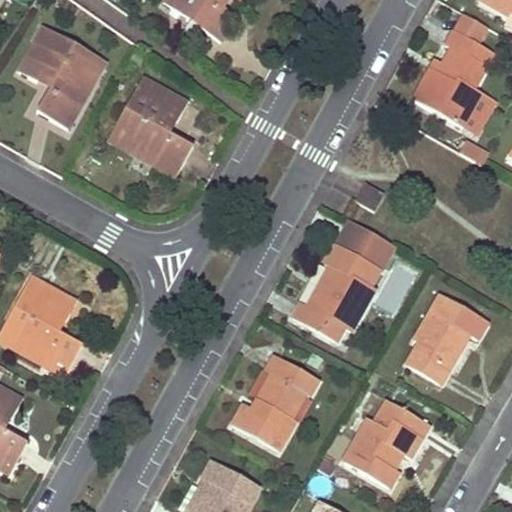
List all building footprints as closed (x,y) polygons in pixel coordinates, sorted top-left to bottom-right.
[(168,0),(164,7),(185,21),(188,17),(199,24),(196,28),(219,43),(235,17),(213,2),(214,0),(168,0)] [(511,0),(480,0),(479,3),(507,20),(504,26),(511,31),(511,0)] [(476,47),(485,31),(462,18),(453,34),(476,47)] [(72,48),(41,32),(19,76),(35,84),(39,78),(52,86),(46,97),(37,116),(68,132),(79,108),(72,104),(78,94),(81,96),(95,69),(69,56),(72,48)] [(430,72),(413,103),(461,130),(480,95),(474,92),(492,56),(476,47),(453,34),(443,49),(451,53),(441,70),(437,75),(430,72)] [(102,63),(72,48),(69,56),(95,69),(81,96),(78,94),(72,104),(79,108),(102,63)] [(441,70),(433,65),(430,72),(437,75),(441,70)] [(35,84),(19,76),(16,81),(46,97),(52,86),(39,78),(35,84)] [(186,106),(142,82),(124,114),(132,118),(117,145),(142,158),(146,153),(158,159),(151,171),(174,183),(192,149),(170,139),(176,125),(186,106)] [(480,95),(461,130),(475,138),(494,104),(480,95)] [(186,106),(176,125),(184,129),(194,111),(186,106)] [(132,118),(124,114),(106,146),(151,171),(158,159),(146,153),(142,158),(117,145),(132,118)] [(480,169),(487,157),(464,144),(458,156),(480,169)] [(365,186),(355,204),(373,214),(383,196),(365,186)] [(300,305),(291,321),(335,346),(343,332),(349,335),(373,292),(370,290),(379,272),(335,247),(323,268),(329,270),(306,309),(300,305)] [(406,293),(415,271),(400,265),(391,287),(406,293)] [(41,366),(63,379),(81,348),(52,331),(59,319),(65,322),(76,304),(29,280),(12,311),(20,315),(5,340),(17,345),(13,351),(10,359),(36,374),(41,366)] [(419,345),(406,367),(441,386),(468,338),(476,343),(487,325),(440,299),(415,343),(419,345)] [(20,315),(12,311),(0,332),(0,343),(13,351),(17,345),(5,340),(20,315)] [(243,408),(231,428),(278,454),(295,424),(291,421),(304,398),(308,401),(319,383),(274,358),(266,373),(271,377),(252,412),(243,408)] [(0,471),(10,477),(27,446),(0,430),(0,428),(7,414),(12,417),(22,399),(0,386),(0,471)] [(367,423),(343,465),(387,491),(397,474),(392,472),(402,457),(408,461),(428,427),(387,404),(374,426),(367,423)] [(245,511),(257,490),(210,465),(200,481),(209,485),(192,511),(245,511)] [(192,511),(209,485),(200,481),(183,511),(192,511)]
